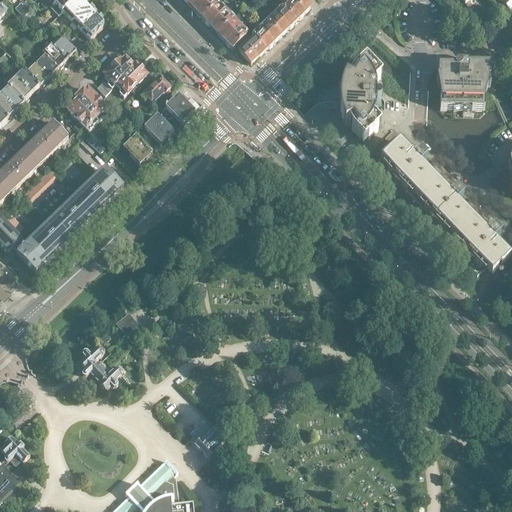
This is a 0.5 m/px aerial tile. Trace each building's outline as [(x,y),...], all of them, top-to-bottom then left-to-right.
[(0,0),(0,2),(11,14),(14,11),(6,3),(9,0),(0,0)] [(63,15),(78,0),(60,0),(53,8),(61,16),(63,15)] [(72,24),(89,8),(85,4),(85,2),(83,0),(78,0),(63,15),(72,24)] [(218,7),(211,0),(195,0),(189,6),(196,14),(196,16),(199,19),(201,19),(203,21),(218,7)] [(311,10),(301,0),(285,0),(282,4),(286,7),(283,10),(296,24),(299,21),(300,21),(303,18),(303,17),(311,10)] [(507,19),(511,13),(511,3),(502,14),(507,19)] [(233,22),(218,7),(203,21),(206,24),(206,26),(209,29),(210,29),(218,37),(233,22)] [(21,22),(26,18),(29,14),(24,8),(20,8),(14,14),(21,22)] [(81,33),(98,17),(93,13),(94,11),(91,8),(89,8),(72,24),(81,33)] [(293,26),(296,24),(283,10),(280,10),(266,23),(281,38),(289,31),(290,31),(293,28),(293,26)] [(18,21),(13,16),(9,20),(14,25),(18,21)] [(90,43),(107,27),(102,22),(103,21),(100,17),(98,18),(98,17),(81,33),(90,43)] [(26,18),(21,22),(20,23),(29,32),(35,27),(26,18)] [(492,33),(499,26),(498,25),(494,21),(487,28),(490,32),(492,33)] [(246,39),(246,36),(233,22),(218,37),(225,44),(226,45),(225,46),(228,49),(230,49),(232,52),(234,50),(246,39)] [(45,31),(49,26),(47,24),(40,23),(38,24),(45,31)] [(281,38),(266,23),(252,37),(252,39),(266,53),(268,50),(270,50),(273,47),(273,46),(281,38)] [(76,54),(68,46),(61,38),(55,43),(54,43),(51,46),(67,63),(71,59),(73,60),(76,57),(76,55),(76,54)] [(266,53),(252,39),(249,42),(246,39),(234,50),(239,55),(240,56),(240,57),(251,67),(258,60),(260,60),(263,57),(263,55),(266,53)] [(67,63),(51,46),(47,49),(48,50),(43,55),(58,72),(59,71),(61,72),(64,68),(64,67),(67,63)] [(58,72),(43,55),(37,61),(36,60),(33,63),(49,80),(53,77),(55,77),(58,74),(58,72)] [(0,64),(2,67),(8,61),(4,57),(0,60),(0,64)] [(116,88),(136,68),(130,61),(127,63),(126,62),(122,66),(120,64),(117,67),(115,67),(113,68),(113,71),(112,71),(110,71),(105,76),(105,78),(102,81),(104,84),(97,90),(105,98),(116,88)] [(49,80),(33,63),(29,66),(30,67),(24,73),(26,75),(40,89),(41,88),(43,89),(46,86),(46,84),(49,80)] [(380,103),(380,102),(379,102),(380,100),(381,99),(382,97),(382,95),(382,93),(382,91),(382,90),(382,89),(382,87),(382,86),(381,84),(380,82),(381,80),(379,77),(379,78),(378,76),(369,68),(366,64),(362,68),(362,67),(360,69),(358,71),(356,73),(354,75),(352,78),(350,80),(349,82),(346,80),(345,83),(344,85),(343,86),(342,88),(342,89),(341,92),(340,95),(340,97),(340,104),(340,109),(340,111),(340,113),(340,115),(341,118),(342,120),(342,122),(343,124),(344,126),(345,128),(348,127),(349,128),(350,129),(351,131),(353,133),(355,136),(360,141),(361,141),(364,144),(367,141),(368,141),(368,142),(378,132),(381,129),(379,128),(379,127),(378,126),(376,125),(375,123),(375,117),(375,108),(376,108),(378,108),(379,107),(380,107),(380,106),(381,105),(381,104),(380,103)] [(471,69),(468,69),(467,69),(467,71),(462,71),(462,67),(458,67),(457,67),(457,68),(456,68),(455,69),(455,70),(455,71),(438,71),(438,79),(438,81),(441,81),(441,90),(440,90),(440,91),(440,93),(440,108),(440,112),(453,112),(453,109),(471,110),(471,113),(484,113),(484,111),(485,92),(487,92),(489,92),(490,92),(494,73),(494,72),(493,72),(493,71),(492,70),(491,69),(490,69),(488,69),(475,69),(471,69)] [(139,86),(142,83),(141,83),(146,78),(136,68),(116,88),(121,93),(120,94),(120,96),(124,100),(139,85),(139,86)] [(26,75),(21,80),(19,77),(16,81),(32,97),(35,94),(37,95),(40,92),(39,91),(40,91),(39,90),(40,89),(26,75)] [(164,97),(171,91),(167,87),(167,84),(165,83),(163,83),(160,80),(140,99),(145,104),(148,101),(153,106),(163,96),(164,97)] [(32,97),(16,81),(12,84),(15,86),(10,91),(11,92),(12,92),(25,106),(26,106),(25,105),(26,105),(27,105),(30,102),(29,100),(32,97)] [(26,106),(25,106),(12,92),(11,92),(6,97),(5,95),(1,98),(17,114),(26,106)] [(109,115),(96,101),(97,100),(93,96),(92,97),(88,93),(78,103),(99,124),(104,119),(105,119),(109,115)] [(17,114),(1,98),(0,99),(0,113),(9,122),(17,114)] [(194,114),(200,109),(191,100),(185,105),(178,98),(161,115),(171,124),(175,120),(182,127),(195,115),(194,114)] [(115,110),(106,100),(103,104),(112,113),(115,110)] [(99,124),(78,103),(77,103),(75,103),(73,106),(72,108),(68,112),(71,116),(70,117),(75,121),(76,120),(89,135),(93,130),(93,129),(99,124)] [(9,122),(0,113),(0,129),(0,130),(9,122)] [(173,136),(167,129),(171,124),(161,115),(140,135),(150,145),(154,141),(161,148),(173,136)] [(54,155),(71,138),(57,124),(55,126),(54,125),(39,139),(54,155)] [(159,154),(150,145),(140,135),(123,152),(140,168),(147,162),(151,166),(156,161),(156,157),(159,154)] [(93,136),(91,137),(87,142),(100,155),(105,151),(100,146),(101,145),(93,136)] [(477,278),(485,270),(487,268),(491,264),(499,256),(503,252),(504,252),(506,250),(506,249),(507,248),(506,248),(506,247),(505,246),(499,240),(501,238),(502,238),(497,232),(495,230),(494,231),(492,233),(489,231),(488,229),(486,228),(487,227),(486,226),(471,211),(462,202),(463,201),(464,200),(465,199),(459,194),(458,192),(457,192),(455,195),(452,193),(451,191),(449,189),(450,189),(449,188),(435,173),(426,164),(427,163),(428,162),(428,161),(423,156),(421,154),(418,157),(416,155),(414,153),(413,151),(413,150),(402,138),(383,157),(379,160),(377,158),(371,163),(373,164),(374,165),(371,168),(477,278)] [(54,155),(39,139),(25,154),(39,169),(54,155)] [(421,154),(423,156),(424,154),(416,147),(413,150),(413,151),(414,153),(416,155),(418,157),(421,154)] [(39,169),(25,154),(10,168),(25,183),(39,169)] [(25,183),(10,168),(0,177),(0,186),(10,197),(25,183)] [(123,191),(105,172),(99,178),(99,177),(98,178),(93,183),(92,183),(93,184),(88,189),(87,188),(87,189),(82,194),(81,194),(82,195),(77,199),(76,199),(76,200),(71,205),(71,204),(70,205),(71,205),(66,210),(65,210),(65,211),(60,215),(59,216),(60,216),(55,221),(54,220),(54,221),(49,226),(48,226),(49,227),(27,248),(22,242),(22,241),(15,233),(21,227),(12,218),(6,224),(0,218),(0,245),(9,254),(13,250),(18,256),(18,257),(36,276),(123,191)] [(50,183),(56,178),(50,172),(44,177),(50,183)] [(458,192),(459,194),(461,192),(453,185),(449,188),(450,189),(449,189),(451,191),(452,193),(455,195),(457,192),(458,192)] [(0,206),(10,197),(0,186),(0,206)] [(33,200),(27,194),(22,199),(27,205),(33,200)] [(295,212),(302,205),(299,202),(296,199),(289,205),(295,212)] [(495,230),(497,232),(498,231),(489,223),(486,226),(487,227),(486,228),(488,229),(489,231),(492,233),(494,231),(495,230)] [(339,244),(337,243),(332,247),(343,258),(348,253),(346,252),(339,244)] [(510,260),(503,252),(499,256),(491,264),(487,268),(485,270),(492,278),(499,270),(502,268),(510,260)] [(145,335),(129,316),(117,326),(133,345),(145,335)] [(107,371),(101,364),(97,367),(95,365),(103,357),(102,356),(105,353),(100,348),(97,351),(96,350),(90,356),(87,354),(85,354),(83,355),(83,357),(83,358),(86,360),(80,366),(85,371),(86,372),(83,374),(83,375),(83,376),(83,377),(83,378),(84,379),(85,379),(86,379),(87,379),(90,376),(100,386),(100,387),(106,393),(107,391),(112,387),(114,390),(116,390),(118,388),(118,386),(116,383),(121,378),(122,377),(121,376),(124,373),(119,368),(116,371),(115,370),(107,378),(105,375),(108,372),(107,371)] [(32,404),(30,403),(30,402),(29,401),(27,399),(26,399),(24,400),(24,402),(28,407),(30,407),(32,406),(32,404)] [(213,454),(229,439),(225,435),(227,433),(227,431),(226,429),(224,429),(223,430),(221,427),(219,429),(218,427),(216,428),(202,442),(201,441),(197,444),(196,446),(195,447),(209,461),(214,455),(213,454)] [(21,485),(12,476),(11,475),(4,469),(8,465),(8,464),(9,464),(10,463),(16,468),(21,463),(23,465),(30,458),(23,451),(25,449),(21,446),(20,445),(19,447),(11,439),(4,446),(5,447),(0,452),(0,453),(7,459),(5,461),(4,461),(1,465),(0,464),(0,505),(1,504),(21,485)] [(179,508),(177,485),(176,481),(173,477),(174,476),(166,467),(140,493),(137,490),(136,491),(136,492),(131,497),(131,496),(129,498),(132,500),(119,511),(193,511),(193,507),(192,507),(179,508)] [(19,468),(11,475),(12,476),(21,485),(28,478),(19,468)]
